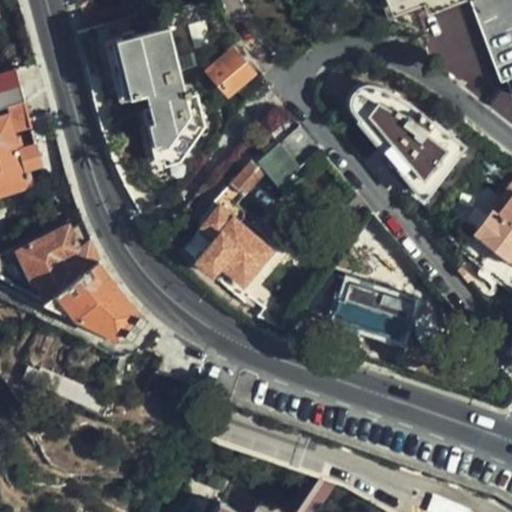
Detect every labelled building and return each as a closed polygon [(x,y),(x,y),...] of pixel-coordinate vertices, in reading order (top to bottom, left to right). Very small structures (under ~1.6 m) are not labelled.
[(425,23),(415,0),(443,0),(444,0),(470,0),(503,81),(509,79),(511,85),(511,10),(508,0),(381,0),(384,8),(421,24),(425,23)] [(185,73),(200,70),(199,63),(183,67),(173,22),(106,39),(120,99),(148,91),(155,118),(149,119),(155,146),(161,144),(167,166),(181,162),(208,127),(202,103),(215,100),(205,78),(188,83),(185,73)] [(257,76),(235,49),(222,60),(225,63),(216,72),(231,89),(244,78),(250,84),(257,76)] [(0,89),(23,83),(20,67),(0,71),(0,89)] [(33,126),(23,83),(0,89),(0,106),(15,102),(12,111),(0,114),(0,190),(33,182),(31,167),(43,165),(39,144),(25,148),(21,137),(19,136),(18,131),(33,126)] [(380,162),(405,190),(415,179),(428,188),(468,140),(423,106),(395,91),(382,86),(380,84),(368,84),(356,89),(352,96),(352,99),(352,107),(354,114),(371,137),(382,150),(387,154),(380,162)] [(268,169),(282,183),(322,146),(302,122),(282,140),(279,136),(266,150),(257,159),(268,169)] [(248,192),(268,169),(257,159),(266,150),(262,146),(233,179),(248,192)] [(238,203),(248,192),(233,179),(216,201),(220,204),(204,224),(217,235),(198,259),(216,274),(223,266),(244,284),(274,247),(241,221),(244,217),(244,208),(238,203)] [(511,179),(493,205),(498,209),(511,192),(511,179)] [(511,192),(498,209),(493,205),(475,226),(511,254),(511,192)] [(96,251),(93,240),(83,248),(70,225),(11,259),(33,287),(40,281),(53,297),(101,259),(96,251)] [(101,259),(53,297),(46,302),(119,339),(136,336),(150,315),(123,288),(101,259)] [(405,300),(408,292),(330,267),(316,307),(354,320),(353,326),(404,342),(407,333),(403,333),(413,304),(405,300)] [(499,313),(511,328),(511,290),(499,313)] [(102,371),(103,363),(102,356),(97,350),(90,346),(82,346),(75,349),(70,355),(68,362),(69,370),(74,377),(81,381),(89,381),(96,379),(101,372),(102,371)] [(470,365),(466,363),(467,362),(462,359),(462,360),(450,353),(443,366),(453,372),(452,373),(459,377),(461,374),(463,376),(470,365)] [(292,511),(313,511),(333,484),(318,477),(292,511)] [(467,511),(470,507),(434,490),(428,505),(443,511),(467,511)] [(248,511),(222,498),(214,511),(248,511)]
